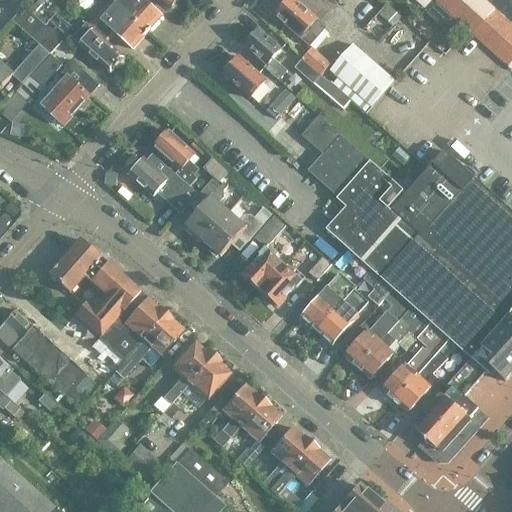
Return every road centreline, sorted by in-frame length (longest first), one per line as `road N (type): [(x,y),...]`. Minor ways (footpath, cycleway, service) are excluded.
road 1 (residential): [(435,511),(130,243),(57,198)]
road 2 (residential): [(234,0),(57,198)]
